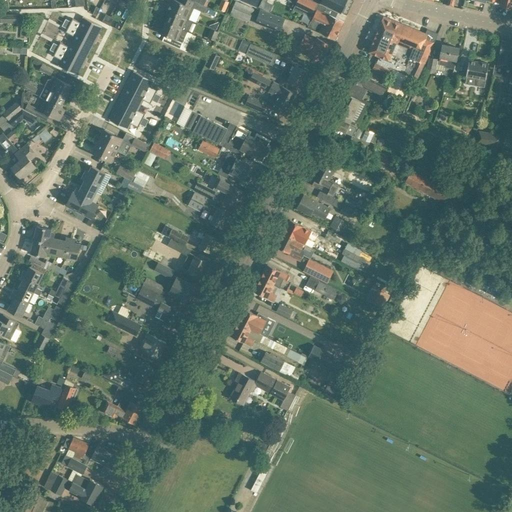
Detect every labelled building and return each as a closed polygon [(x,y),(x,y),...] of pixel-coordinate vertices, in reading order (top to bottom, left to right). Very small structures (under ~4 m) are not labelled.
[(170,0),(166,9),(171,11),(182,16),(189,19),(194,8),(204,12),(206,6),(199,3),(195,1),(194,3),(187,0),(179,0),(179,1),(176,0),(170,0)] [(221,0),(218,8),(225,11),(229,2),(225,0),(221,0)] [(261,0),(258,6),(270,12),(273,5),(266,2),(266,0),(261,0)] [(299,0),(297,4),(314,12),(318,3),(311,0),(299,0)] [(311,0),(318,3),(321,5),(321,3),(341,12),(341,11),(343,12),(346,6),(344,5),(346,0),(311,0)] [(511,0),(493,0),(493,1),(500,3),(500,6),(511,9),(511,0)] [(230,14),(249,21),(254,9),(236,1),(230,14)] [(255,22),(280,32),(285,18),(260,9),(255,22)] [(320,32),(335,39),(344,21),(329,14),(329,15),(317,10),(314,18),(310,27),(320,32)] [(171,11),(166,22),(188,31),(193,20),(189,19),(182,16),(171,11)] [(17,14),(1,14),(1,22),(17,22),(17,14)] [(377,62),(391,69),(392,67),(418,79),(428,57),(427,57),(434,42),(435,42),(438,34),(434,32),(430,40),(426,38),(428,35),(384,16),(369,52),(379,56),(377,62)] [(71,21),(69,25),(95,38),(101,26),(101,27),(102,26),(83,17),(80,22),(73,18),(71,21)] [(188,31),(166,22),(162,33),(165,35),(162,40),(180,48),(188,31)] [(67,29),(66,32),(73,36),(71,41),(89,50),(95,38),(69,25),(67,29)] [(208,38),(215,40),(218,32),(211,29),(208,38)] [(112,30),(95,70),(118,79),(135,40),(112,30)] [(308,55),(312,57),(321,62),(331,45),(317,38),(316,40),(305,34),(299,46),(309,52),(308,55)] [(287,64),(285,68),(284,70),(281,76),(289,79),(288,80),(301,86),(304,79),(306,80),(309,75),(307,73),(308,72),(302,68),(303,66),(297,63),(297,64),(242,40),(238,50),(246,53),(246,54),(279,68),(282,61),(287,64)] [(59,45),(57,49),(83,62),(89,50),(71,41),(68,46),(60,42),(59,45)] [(511,68),(511,42),(502,41),(497,65),(511,68)] [(440,57),(439,64),(445,65),(445,67),(455,69),(456,60),(457,58),(459,48),(443,44),(441,55),(440,57)] [(55,52),(53,56),(61,60),(58,65),(77,75),(77,74),(83,62),(57,49),(55,52)] [(213,51),(209,60),(216,63),(220,55),(213,51)] [(425,67),(416,87),(422,89),(424,85),(431,69),(435,70),(437,60),(438,59),(429,57),(427,68),(426,68),(425,67)] [(469,60),(466,76),(476,77),(474,85),(484,87),(489,63),(469,60)] [(387,77),(391,69),(377,62),(377,63),(376,62),(372,69),(387,77)] [(54,69),(42,64),(39,69),(51,75),(54,69)] [(350,80),(359,84),(376,93),(379,95),(382,96),(386,87),(368,78),(371,71),(358,65),(350,80)] [(134,71),(128,83),(154,97),(156,93),(157,90),(150,86),(152,81),(153,80),(134,71)] [(254,72),(250,79),(257,83),(266,88),(269,90),(269,91),(278,96),(272,108),(286,115),(298,94),(282,86),(270,80),(261,75),(254,72)] [(453,72),(452,81),(458,82),(460,73),(453,72)] [(45,85),(45,86),(51,88),(66,96),(71,85),(56,77),(56,78),(52,76),(51,79),(48,79),(45,85)] [(24,88),(30,91),(34,94),(38,88),(25,81),(24,88)] [(128,83),(122,95),(140,105),(143,100),(150,103),(152,100),(154,97),(128,83)] [(39,96),(45,99),(60,107),(66,96),(51,88),(45,86),(39,96)] [(182,86),(178,94),(188,99),(192,91),(182,86)] [(344,92),(332,114),(350,123),(361,101),(344,92)] [(122,95),(115,107),(142,120),(143,117),(145,114),(137,110),(140,105),(122,95)] [(245,105),(264,112),(267,103),(249,95),(245,105)] [(60,107),(45,99),(39,110),(44,113),(59,120),(65,109),(60,107)] [(4,113),(9,120),(22,108),(17,102),(4,113)] [(39,110),(27,104),(24,109),(36,115),(39,110)] [(109,119),(109,120),(128,129),(128,128),(130,123),(138,127),(140,124),(142,120),(115,107),(109,119)] [(22,108),(9,120),(14,126),(27,114),(22,108)] [(184,126),(219,144),(242,156),(245,151),(262,159),(265,154),(266,155),(269,150),(267,149),(268,147),(266,146),(268,141),(257,136),(255,140),(247,136),(249,133),(230,123),(227,128),(192,110),(184,126)] [(357,127),(350,123),(332,114),(331,117),(329,118),(328,121),(328,123),(345,132),(352,136),(357,127)] [(17,149),(13,145),(7,138),(13,133),(9,128),(3,133),(0,134),(0,152),(2,155),(6,151),(10,155),(17,149)] [(45,128),(33,139),(35,142),(41,137),(44,141),(45,142),(52,136),(47,130),(45,128)] [(98,141),(117,150),(122,153),(128,142),(122,140),(123,139),(112,133),(104,129),(98,141)] [(362,138),(374,144),(378,135),(365,129),(362,138)] [(492,145),(492,144),(499,145),(501,135),(493,134),(494,133),(479,131),(478,136),(474,136),(473,142),(492,145)] [(149,145),(139,139),(135,137),(131,144),(146,152),(149,145)] [(198,150),(215,158),(220,148),(203,140),(198,150)] [(117,150),(98,141),(92,153),(111,162),(117,150)] [(150,151),(164,158),(169,150),(154,142),(150,151)] [(16,153),(21,159),(12,167),(22,178),(36,167),(30,160),(37,155),(27,143),(16,153)] [(401,156),(410,161),(418,146),(410,145),(409,147),(406,145),(401,156)] [(149,152),(144,163),(150,166),(155,155),(149,152)] [(373,164),(384,170),(390,158),(380,152),(373,164)] [(250,183),(257,168),(246,162),(228,154),(218,173),(227,178),(230,173),(238,177),(250,183)] [(328,180),(330,177),(335,168),(321,161),(312,178),(315,180),(312,184),(333,195),(335,190),(338,185),(328,180)] [(84,174),(105,185),(110,175),(105,173),(92,166),(90,171),(87,170),(84,174)] [(116,173),(124,177),(131,180),(134,173),(120,166),(116,173)] [(406,182),(415,186),(442,201),(443,199),(446,200),(450,192),(448,192),(449,190),(433,181),(436,176),(417,166),(414,172),(412,171),(406,182)] [(132,180),(131,180),(127,186),(141,193),(149,176),(137,170),(132,180)] [(465,170),(464,178),(475,179),(476,172),(465,170)] [(84,174),(82,178),(85,180),(82,185),(100,194),(103,189),(105,185),(84,174)] [(225,199),(228,201),(236,205),(237,204),(238,205),(239,204),(241,201),(240,199),(239,199),(243,191),(232,185),(221,179),(222,177),(218,176),(214,185),(212,188),(206,184),(201,194),(214,200),(217,195),(225,199)] [(131,180),(124,177),(120,186),(122,187),(119,192),(123,194),(127,186),(131,180)] [(77,188),(75,193),(86,198),(95,203),(100,194),(82,185),(80,190),(77,188)] [(66,204),(79,211),(86,198),(75,193),(73,191),(66,204)] [(206,219),(214,223),(223,228),(230,214),(215,206),(216,202),(206,197),(206,198),(195,191),(188,205),(200,211),(202,207),(209,211),(206,219)] [(114,196),(112,200),(116,203),(116,202),(118,204),(123,194),(119,192),(117,197),(114,196)] [(325,192),(321,199),(339,208),(343,202),(325,192)] [(297,207),(306,212),(311,215),(312,212),(325,219),(331,208),(323,204),(323,205),(318,202),(304,194),(297,207)] [(347,197),(345,203),(354,207),(356,202),(347,197)] [(86,198),(79,211),(92,218),(99,205),(95,203),(86,198)] [(355,206),(362,210),(366,203),(359,199),(355,206)] [(354,209),(355,209),(344,203),(339,213),(350,218),(352,215),(356,217),(358,212),(354,209)] [(330,227),(340,232),(345,221),(335,216),(330,227)] [(291,220),(284,233),(303,243),(307,236),(308,236),(310,230),(303,227),(303,226),(291,220)] [(46,252),(50,234),(51,229),(37,226),(31,253),(45,256),(46,252)] [(168,237),(185,245),(189,236),(173,228),(168,237)] [(200,246),(201,247),(210,252),(217,238),(207,233),(201,230),(198,236),(204,239),(200,246)] [(303,243),(284,233),(277,246),(286,251),(289,253),(288,254),(301,261),(305,253),(300,250),(303,243)] [(46,252),(56,254),(60,240),(54,238),(55,235),(50,234),(46,252)] [(56,254),(67,256),(71,238),(66,237),(65,241),(60,240),(56,254)] [(71,238),(67,256),(77,259),(81,244),(75,243),(75,239),(71,238)] [(171,239),(167,245),(188,256),(186,259),(182,266),(189,269),(188,270),(191,271),(200,276),(207,261),(200,258),(189,252),(191,249),(177,242),(171,239)] [(435,252),(431,259),(439,264),(443,256),(435,252)] [(156,253),(153,258),(161,262),(164,257),(156,253)] [(29,260),(33,262),(50,271),(52,272),(54,269),(65,275),(67,271),(46,261),(45,263),(31,256),(29,260)] [(141,263),(170,278),(174,270),(145,256),(141,263)] [(446,257),(442,265),(450,269),(454,261),(446,257)] [(303,270),(328,282),(334,271),(309,258),(303,270)] [(24,270),(22,274),(38,283),(43,274),(46,276),(47,275),(50,271),(33,262),(31,267),(30,266),(27,272),(24,270)] [(457,263),(453,271),(461,275),(465,267),(457,263)] [(268,264),(261,278),(273,284),(277,277),(285,280),(288,275),(280,271),(268,264)] [(504,288),(472,271),(466,282),(499,299),(504,288)] [(23,280),(20,285),(34,292),(39,295),(42,290),(36,288),(38,283),(22,274),(20,279),(23,280)] [(186,281),(174,275),(166,290),(178,297),(178,296),(189,302),(197,287),(186,282),(186,281)] [(147,277),(143,285),(159,294),(164,286),(147,277)] [(273,284),(261,278),(254,291),(266,298),(266,297),(274,301),(277,296),(269,292),(273,284)] [(132,280),(125,293),(136,298),(159,309),(155,317),(159,318),(164,321),(167,322),(176,327),(184,312),(179,310),(182,305),(173,300),(165,297),(159,294),(143,285),(132,280)] [(316,290),(334,298),(338,290),(320,281),(316,290)] [(60,284),(54,295),(60,298),(64,291),(65,287),(60,284)] [(15,289),(12,293),(29,302),(34,292),(20,285),(18,290),(15,289)] [(298,287),(295,292),(302,296),(305,290),(298,287)] [(508,301),(511,291),(511,290),(506,288),(501,298),(508,301)] [(60,298),(58,302),(63,305),(69,294),(64,291),(60,298)] [(29,302),(12,293),(10,298),(13,299),(11,305),(8,310),(21,317),(29,302)] [(293,297),(291,302),(299,306),(302,300),(293,297)] [(277,311),(289,318),(290,316),(291,317),(293,313),(292,312),(293,311),(280,304),(277,311)] [(48,306),(43,318),(39,316),(36,324),(44,328),(50,317),(54,309),(48,306)] [(56,306),(54,309),(50,317),(56,320),(62,308),(56,306)] [(245,309),(238,322),(251,329),(260,333),(268,317),(258,312),(257,315),(245,309)] [(113,324),(135,336),(141,325),(112,311),(107,320),(113,323),(113,324)] [(0,333),(11,339),(19,323),(3,314),(0,320),(0,319),(0,333)] [(251,329),(238,322),(231,336),(244,342),(251,346),(254,340),(247,336),(248,334),(260,341),(259,342),(287,356),(290,349),(263,335),(251,329)] [(50,338),(41,333),(34,346),(43,351),(50,338)] [(141,348),(150,352),(159,357),(166,342),(154,336),(148,333),(141,348)] [(355,336),(353,341),(361,345),(364,340),(355,336)] [(0,360),(3,362),(11,346),(0,340),(0,360)] [(115,357),(129,363),(140,369),(135,377),(148,384),(155,368),(151,366),(153,362),(126,350),(125,352),(119,350),(120,348),(115,346),(114,348),(110,346),(107,352),(115,356),(115,357)] [(315,346),(308,358),(316,362),(323,366),(341,375),(347,363),(329,354),(323,350),(315,346)] [(301,361),(304,355),(291,348),(287,355),(301,361)] [(45,351),(44,354),(45,357),(48,358),(51,357),(52,354),(51,351),(48,350),(45,351)] [(266,352),(266,353),(261,361),(286,374),(291,365),(284,361),(266,352)] [(1,362),(0,364),(0,368),(13,375),(16,369),(1,362)] [(13,375),(0,368),(0,379),(9,384),(13,375)] [(256,385),(266,390),(271,381),(273,377),(261,371),(256,381),(240,373),(236,381),(239,382),(231,398),(243,403),(249,390),(253,392),(256,385)] [(347,379),(343,377),(334,372),(324,393),(336,399),(347,379)] [(103,378),(119,386),(126,390),(131,381),(116,374),(103,378)] [(52,400),(58,402),(63,389),(62,388),(66,379),(59,377),(57,383),(61,385),(60,387),(56,385),(56,386),(53,385),(50,390),(38,386),(32,401),(40,404),(39,405),(49,409),(52,400)] [(271,381),(266,390),(284,400),(280,406),(287,410),(295,395),(288,391),(291,387),(277,380),(275,383),(271,381)] [(65,383),(63,389),(58,402),(56,405),(58,406),(58,407),(67,410),(72,398),(74,399),(78,389),(65,383)] [(126,390),(119,386),(116,392),(123,395),(126,390)] [(122,398),(118,406),(126,410),(127,408),(140,415),(144,408),(131,401),(130,402),(122,398)] [(126,410),(118,406),(108,401),(103,411),(114,417),(116,414),(136,424),(140,415),(127,408),(126,410)] [(69,449),(66,455),(72,458),(84,465),(89,455),(85,453),(89,444),(74,438),(73,440),(67,437),(63,446),(69,449)] [(84,465),(87,466),(90,468),(94,459),(104,465),(100,473),(108,477),(120,454),(99,443),(97,446),(95,444),(89,455),(84,465)] [(83,474),(87,466),(84,465),(72,458),(66,455),(62,463),(68,466),(83,474)] [(264,466),(252,490),(257,493),(269,469),(264,466)] [(77,474),(73,482),(99,495),(104,486),(90,479),(89,480),(77,474)] [(99,495),(73,482),(59,475),(51,490),(61,495),(65,487),(69,490),(81,496),(80,497),(94,505),(99,495)]
